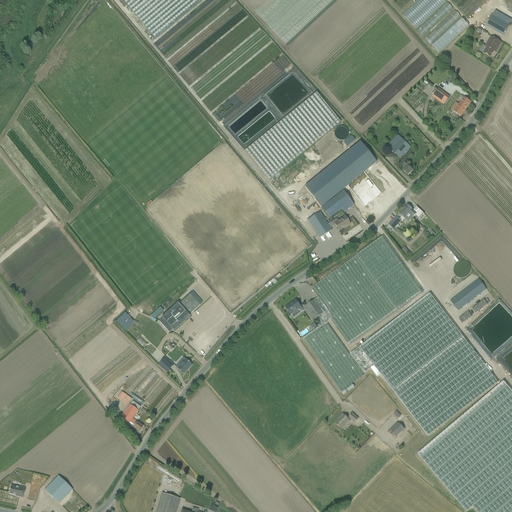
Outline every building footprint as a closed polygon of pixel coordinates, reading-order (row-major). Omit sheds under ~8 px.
[(202,0),(122,0),(155,39),(202,0)] [(418,30),(448,3),(445,0),(422,0),(405,16),(418,30)] [(95,5),(90,12),(94,14),(99,8),(95,5)] [(486,26),(499,34),(503,36),(509,26),(508,25),(511,20),(495,11),(492,16),(491,16),(486,26)] [(425,38),(443,20),(437,14),(435,16),(436,17),(420,33),(425,38)] [(462,19),(432,46),(439,53),(468,26),(462,19)] [(483,53),(486,55),(490,58),(494,52),(495,53),(501,43),(497,40),(492,37),(490,36),(485,47),(486,48),(483,53)] [(433,97),(443,104),(444,105),(449,97),(448,97),(438,89),(433,97)] [(316,92),(244,151),(269,181),(340,123),(316,92)] [(471,102),(465,98),(459,105),(456,103),(451,110),(460,117),(471,102)] [(411,148),(407,144),(397,135),(387,146),(392,151),(397,155),(400,159),(411,148)] [(321,208),(376,163),(360,142),(305,187),(321,208)] [(413,170),(405,163),(402,165),(405,168),(403,171),(408,176),(413,170)] [(343,192),(321,208),(329,219),(341,209),(344,213),(354,205),(343,192)] [(0,243),(24,225),(25,219),(20,218),(18,215),(19,212),(16,212),(16,209),(13,209),(14,206),(9,205),(7,202),(4,204),(1,200),(0,201),(0,243)] [(407,205),(399,214),(402,217),(405,219),(409,223),(413,218),(415,215),(420,219),(424,214),(416,207),(413,211),(410,208),(407,205)] [(330,228),(327,224),(320,213),(307,220),(317,234),(319,239),(331,231),(330,228)] [(396,216),(388,225),(392,228),(395,232),(398,229),(395,227),(396,226),(398,228),(399,226),(397,225),(401,221),(402,222),(405,219),(402,217),(399,214),(397,215),(396,216)] [(330,228),(335,225),(339,231),(342,229),(342,228),(349,223),(349,224),(350,224),(345,216),(338,221),(337,218),(327,224),(330,228)] [(305,310),(313,321),(316,318),(317,318),(322,324),(302,338),(340,392),(344,390),(364,376),(326,322),(330,319),(350,345),(397,312),(423,293),(382,237),(356,256),(312,288),(319,297),(302,309),(296,300),(292,302),(293,303),(286,308),(291,315),(298,310),(300,313),(305,310)] [(405,247),(401,250),(407,256),(410,254),(405,247)] [(315,258),(330,252),(329,249),(314,256),(315,258)] [(479,281),(452,306),(461,315),(488,290),(479,281)] [(200,305),(189,294),(179,304),(178,303),(161,317),(162,318),(159,322),(169,333),(173,330),(174,331),(190,316),(189,315),(200,305)] [(429,294),(350,355),(364,374),(371,369),(377,377),(380,374),(428,437),(498,383),(429,294)] [(490,295),(468,314),(472,319),(494,299),(490,295)] [(138,344),(145,348),(147,343),(140,340),(138,344)] [(505,350),(499,358),(499,364),(496,362),(511,385),(511,341),(508,346),(505,346),(505,350)] [(164,357),(159,362),(169,371),(174,365),(164,357)] [(185,359),(177,368),(180,371),(184,374),(187,370),(187,369),(191,365),(192,365),(188,362),(185,359)] [(503,382),(418,454),(466,511),(472,507),(476,511),(511,511),(511,391),(508,387),(503,382)] [(122,392),(117,399),(127,406),(131,399),(122,392)] [(133,428),(135,429),(139,432),(143,427),(132,419),(138,411),(137,411),(140,407),(133,401),(121,418),(133,427),(133,428)] [(335,424),(342,430),(350,419),(355,423),(358,419),(352,414),(349,417),(349,418),(348,419),(343,414),(340,418),(338,421),(335,424)] [(395,439),(398,436),(404,429),(399,424),(398,425),(397,423),(391,428),(388,432),(395,439)] [(58,476),(44,490),(59,504),(72,490),(58,476)] [(10,486),(9,493),(15,495),(15,496),(22,497),(24,488),(18,487),(10,486)] [(162,494),(155,511),(175,511),(180,499),(162,494)] [(70,505),(69,504),(63,508),(65,511),(81,511),(88,509),(82,498),(70,505)]
